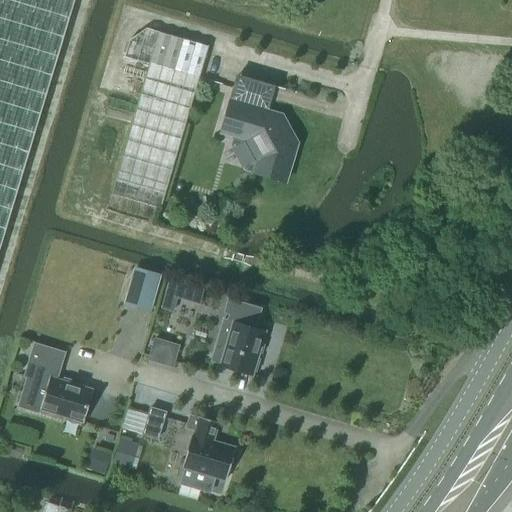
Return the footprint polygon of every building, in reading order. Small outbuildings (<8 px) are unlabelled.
[(0,0),(0,246),(74,0),(0,0)] [(208,46),(158,31),(146,28),(129,39),(124,55),(149,62),(110,194),(161,209),(208,46)] [(297,143),(281,114),(230,100),(221,132),(245,139),(257,160),(253,172),(285,181),(297,143)] [(210,360),(220,363),(219,365),(252,374),(253,370),(256,371),(260,359),(257,358),(265,331),(255,328),(261,308),(228,298),(224,312),(229,313),(227,320),(222,318),(210,360)] [(65,351),(34,342),(24,376),(38,380),(31,405),(66,416),(66,419),(79,423),(80,420),(84,421),(93,390),(57,379),(65,351)] [(150,406),(142,434),(158,438),(167,411),(150,406)] [(186,468),(182,483),(211,493),(216,476),(226,479),(230,465),(231,464),(233,464),(237,452),(234,451),(235,448),(211,441),(213,434),(214,434),(218,422),(200,416),(200,418),(194,416),(190,428),(198,431),(197,436),(196,436),(186,468)] [(511,511),(511,499),(500,511),(511,511)]
